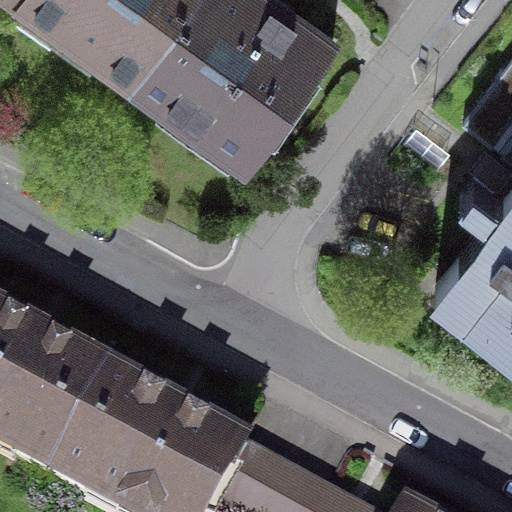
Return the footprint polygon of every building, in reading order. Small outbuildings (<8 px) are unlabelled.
[(31,0),(135,74),(187,0),(31,0)] [(273,0),(187,0),(135,74),(249,155),(331,40),(273,0)] [(511,57),(462,122),(463,123),(464,122),(511,158),(511,183),(503,196),(473,174),(459,192),(488,214),(459,252),(429,291),(511,354),(511,57)] [(0,448),(52,476),(108,373),(38,335),(0,314),(0,448)] [(183,414),(108,373),(52,476),(118,511),(211,511),(218,501),(237,511),(314,511),(325,491),(183,414)] [(406,511),(405,511),(404,511),(364,511),(361,510),(361,507),(347,500),(344,501),(325,491),(314,511),(406,511)]
